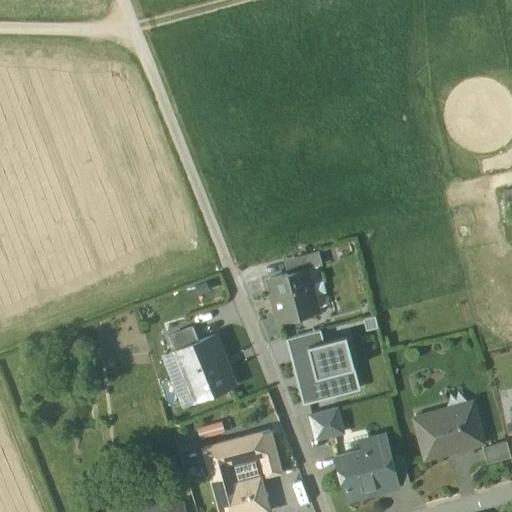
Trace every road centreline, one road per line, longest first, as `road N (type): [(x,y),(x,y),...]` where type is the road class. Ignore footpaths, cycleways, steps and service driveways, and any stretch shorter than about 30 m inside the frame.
road 1 (unclassified): [(232,279),(131,0)]
road 2 (residential): [(324,511),(232,279)]
road 3 (track): [(149,43),(0,40)]
